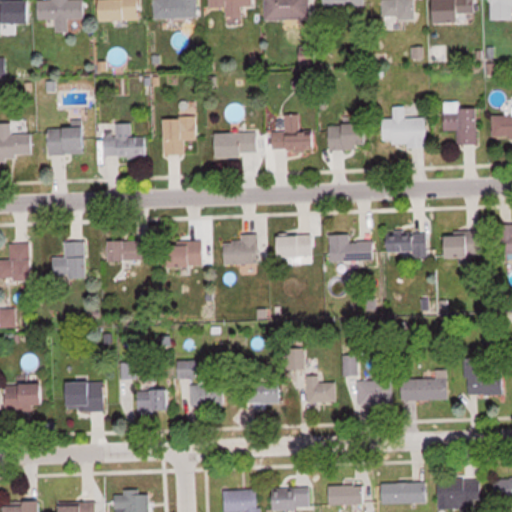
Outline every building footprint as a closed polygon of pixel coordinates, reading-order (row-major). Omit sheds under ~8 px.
[(0,0),(0,35),(3,36),(3,23),(33,24),(33,0),(0,0)] [(59,33),(80,33),(80,20),(87,19),(86,0),(40,0),(41,20),(58,20),(59,33)] [(143,21),(142,0),(102,0),(103,21),(143,21)] [(200,0),(155,0),(156,19),(200,19),(200,0)] [(211,0),(212,9),(227,8),(228,19),(244,19),(243,7),(255,6),(255,0),(211,0)] [(313,0),(266,0),(266,20),(313,20),(313,0)] [(384,0),(385,20),(419,19),(418,0),(384,0)] [(464,23),(464,14),(478,14),(478,0),(435,0),(436,23),(464,23)] [(493,20),(511,19),(511,0),(490,0),(493,0),(493,20)] [(461,102),(447,102),(447,131),(460,131),(460,144),(480,144),(480,108),(461,108),(461,102)] [(386,117),(386,146),(430,146),(430,117),(408,117),(408,106),(395,106),(395,117),(386,117)] [(274,151),(318,150),(317,133),(303,133),(302,114),(287,115),(288,131),(273,132),(274,151)] [(511,114),(494,114),(495,140),(511,140),(511,114)] [(166,117),(166,154),(187,154),(187,140),(199,140),(199,117),(166,117)] [(0,158),(36,157),(35,133),(15,134),(15,123),(0,123),(0,158)] [(135,123),(118,123),(118,136),(106,136),(106,156),(150,156),(150,136),(135,136),(135,123)] [(330,150),(371,150),(371,123),(330,123),(330,150)] [(51,126),(51,154),(88,154),(88,126),(51,126)] [(219,133),(219,155),(260,155),(260,133),(219,133)] [(389,255),(429,255),(429,232),(389,232),(389,255)] [(227,263),(261,263),(261,233),(244,233),(244,241),(227,241),(227,263)] [(483,258),(483,233),(446,234),(446,258),(483,258)] [(332,261),(376,261),(376,239),(352,239),(352,234),(332,234),(332,261)] [(282,257),(315,257),(315,235),(282,235),(282,257)] [(156,239),(111,240),(111,261),(157,261),(156,239)] [(170,240),(170,267),(206,267),(206,240),(170,240)] [(67,241),(67,257),(56,257),(56,278),(89,278),(89,241),(67,241)] [(34,281),(34,243),(8,243),(8,281),(34,281)] [(18,309),(2,309),(2,328),(18,328),(18,309)] [(178,377),(197,377),(197,362),(178,362),(178,377)] [(136,363),(123,363),(124,378),(137,378),(136,363)] [(505,395),(505,375),(489,375),(489,368),(468,368),(468,395),(505,395)] [(438,379),(403,379),(404,400),(450,400),(450,370),(438,370),(438,379)] [(321,382),(321,376),(308,376),(308,403),(338,403),(338,382),(321,382)] [(359,381),(359,404),(394,404),(394,381),(359,381)] [(69,382),(69,412),(107,412),(107,382),(69,382)] [(47,409),(47,385),(9,385),(9,409),(47,409)] [(192,385),(192,406),(225,406),(225,385),(192,385)] [(170,390),(139,390),(139,412),(170,412),(170,390)] [(511,478),(495,479),(496,503),(511,502),(511,478)] [(439,480),(439,509),(481,509),(480,480),(439,480)] [(429,483),(384,483),(384,503),(429,503),(429,483)] [(329,485),(329,505),(366,505),(366,485),(329,485)] [(313,510),(313,487),(275,487),(275,510),(313,510)] [(260,511),(260,489),(226,489),(226,511),(260,511)] [(117,492),(116,511),(151,511),(151,492),(117,492)] [(6,511),(42,511),(43,502),(7,503),(6,511)] [(98,511),(99,502),(63,502),(62,511),(98,511)]
